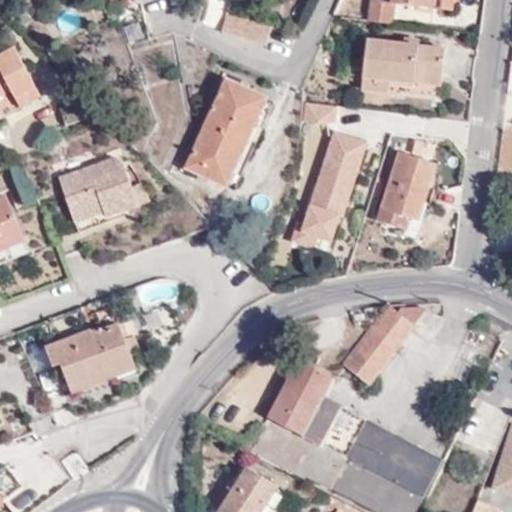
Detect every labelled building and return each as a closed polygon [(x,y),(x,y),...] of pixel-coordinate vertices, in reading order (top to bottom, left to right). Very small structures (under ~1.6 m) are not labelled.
[(364,0),(364,27),(385,28),(386,4),(443,5),(443,0),(364,0)] [(269,31),(227,18),(225,22),(223,21),(218,36),(262,50),(269,31)] [(199,80),(191,48),(171,40),(181,86),(199,80)] [(444,50),(368,46),(365,91),(443,93),(444,50)] [(0,120),(35,99),(4,53),(0,55),(0,120)] [(264,102),(224,85),(187,174),(229,191),(264,102)] [(306,121),(335,123),(336,106),(307,104),(306,121)] [(371,145),(335,130),(309,206),(344,218),(348,220),(371,145)] [(53,150),(58,165),(62,178),(95,169),(86,141),(53,150)] [(436,165),(399,150),(378,219),(405,234),(411,219),(419,223),(436,165)] [(117,164),(61,184),(76,228),(108,217),(111,225),(142,214),(126,169),(117,164)] [(344,218),(309,206),(304,223),(302,230),(322,240),(333,245),(344,218)] [(0,262),(21,253),(2,210),(0,210),(0,262)] [(302,230),(304,223),(297,221),(291,244),(316,256),(322,240),(302,230)] [(187,301),(182,286),(165,291),(169,306),(187,301)] [(340,368),(365,387),(423,312),(385,310),(340,368)] [(126,340),(120,327),(44,358),(50,375),(61,371),(71,397),(116,381),(116,375),(136,366),(133,358),(141,353),(135,338),(126,340)] [(296,360),(243,454),(363,511),(413,511),(420,501),(299,441),(320,403),(333,380),(296,360)] [(442,418),(460,426),(469,408),(451,399),(442,418)] [(299,441),(420,501),(438,464),(320,403),(299,441)] [(511,426),(508,426),(490,487),(511,494),(511,426)] [(73,483),(86,473),(70,457),(58,467),(73,483)] [(213,511),(258,511),(273,489),(244,467),(213,511)] [(3,468),(0,471),(0,493),(5,499),(19,487),(3,468)] [(470,511),(492,511),(494,508),(474,501),(470,511)]
